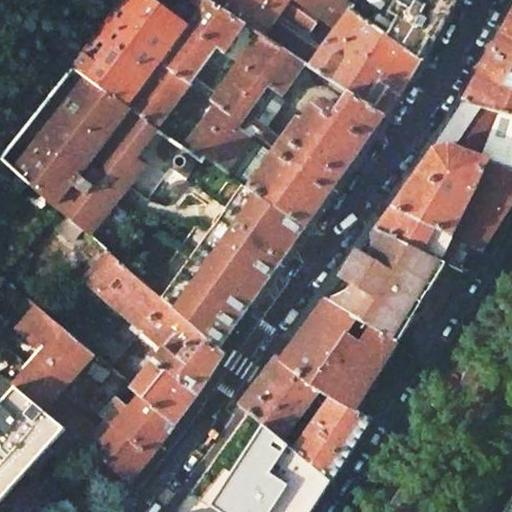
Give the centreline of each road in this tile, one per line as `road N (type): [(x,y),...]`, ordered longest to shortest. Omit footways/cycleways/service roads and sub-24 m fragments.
road 1 (residential): [(482,0),(448,74),(136,511)]
road 2 (primary): [(349,511),(511,258)]
